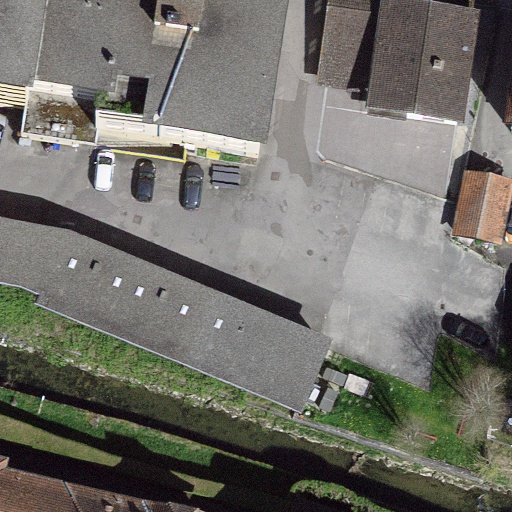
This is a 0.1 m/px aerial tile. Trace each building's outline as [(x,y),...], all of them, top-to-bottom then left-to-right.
[(28,95),(43,0),(0,0),(0,285),(29,292),(40,237),(0,227),(0,90),(27,95),(28,95)] [(43,0),(28,95),(27,95),(21,138),(78,146),(80,131),(257,158),(279,15),(183,0),(133,0),(132,8),(79,0),(43,0)] [(455,125),(471,20),(427,14),(426,0),(334,0),(325,83),(377,91),(376,97),(412,103),(410,118),(455,125)] [(456,236),(496,244),(508,185),(469,176),(456,236)] [(68,242),(40,237),(29,292),(302,404),(325,348),(68,242)] [(0,511),(64,511),(67,499),(0,482),(0,511)] [(64,511),(126,511),(67,499),(64,511)]
